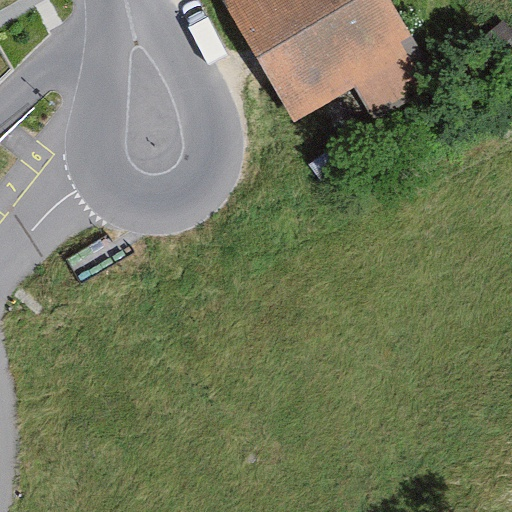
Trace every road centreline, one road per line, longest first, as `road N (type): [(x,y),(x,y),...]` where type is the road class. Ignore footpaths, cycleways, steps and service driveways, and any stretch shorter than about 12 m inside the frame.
road 1 (residential): [(97,181),(131,206),(168,207),(212,177),(218,128),(172,45),(130,0)]
road 2 (residential): [(114,0),(88,134),(97,181)]
road 3 (residential): [(0,258),(97,181)]
